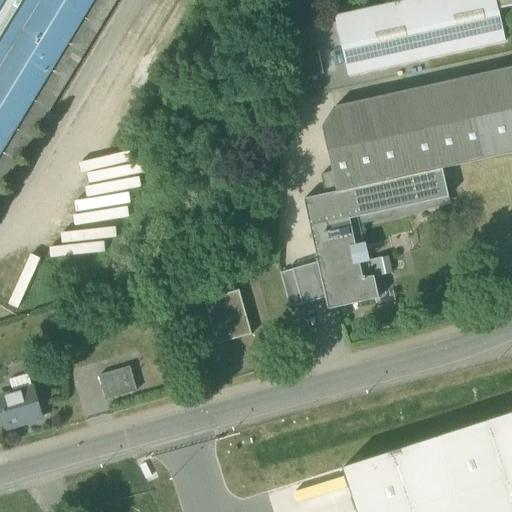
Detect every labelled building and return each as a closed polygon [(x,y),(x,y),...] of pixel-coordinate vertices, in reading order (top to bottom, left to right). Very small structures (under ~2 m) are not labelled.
[(0,192),(117,0),(93,0),(0,153),(0,192)] [(0,0),(0,153),(93,0),(0,0)] [(415,0),(335,18),(348,78),(505,43),(498,11),(495,0),(415,0)] [(511,0),(495,0),(498,11),(511,7),(511,0)] [(511,68),(474,77),(493,159),(511,154),(511,68)] [(321,176),(325,196),(442,170),(493,159),(474,77),(334,108),(322,127),(332,173),(321,176)] [(151,107),(261,176),(278,149),(273,145),(168,80),(151,107)] [(449,198),(442,170),(325,196),(303,200),(310,229),(350,220),(449,198)] [(363,279),(371,278),(360,226),(450,205),(449,198),(350,220),(363,279)] [(326,299),(328,310),(379,299),(374,277),(371,278),(363,279),(350,220),(310,229),(318,263),(326,299)] [(293,270),(303,305),(326,299),(318,263),(293,270)] [(280,274),(290,309),(303,305),(293,270),(280,274)] [(204,301),(217,346),(252,336),(239,291),(204,301)] [(99,377),(105,400),(136,392),(129,368),(99,377)] [(9,381),(13,395),(32,389),(28,375),(9,381)] [(41,419),(32,389),(13,395),(0,398),(0,409),(6,429),(41,419)] [(511,511),(511,414),(343,469),(356,511),(511,511)]
